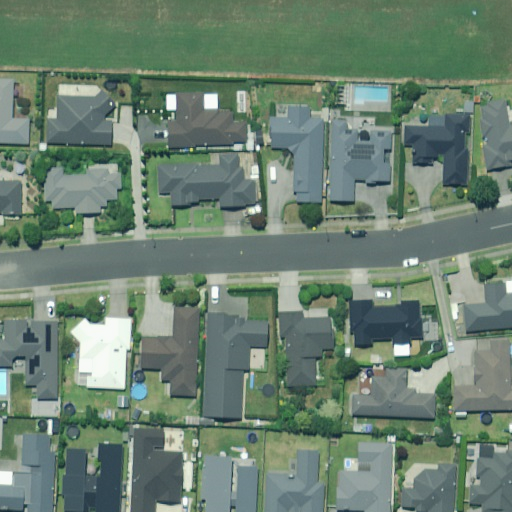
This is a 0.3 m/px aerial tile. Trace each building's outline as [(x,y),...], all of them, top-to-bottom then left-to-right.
[(167,3),(169,0),(92,0),(71,23),(86,36),(94,28),(97,32),(118,10),(140,31),(154,17),(157,19),(165,18),(169,13),(169,5),(167,3)] [(0,143),(28,144),(29,123),(13,123),(14,79),(0,78),(0,143)] [(102,116),(119,102),(106,87),(95,96),(57,95),(57,118),(48,118),(47,143),(69,144),(113,145),(113,119),(102,119),(102,116)] [(167,121),(169,146),(235,143),(247,143),(246,121),(233,122),(233,109),(222,110),(221,92),(176,94),(177,121),(167,121)] [(476,102),(465,101),(464,112),(475,113),(476,102)] [(506,101),(481,106),(484,117),(480,118),(484,138),(485,144),(482,145),(487,170),(509,165),(508,160),(511,159),(511,125),(510,126),(506,101)] [(271,147),(289,148),(295,156),(294,201),(322,202),(325,119),(310,119),(311,106),(289,105),(288,117),(272,117),(271,147)] [(468,184),(470,115),(443,114),(443,127),(407,126),(406,145),(413,145),(413,163),(428,163),(428,156),(444,157),(443,184),(468,184)] [(366,180),(366,183),(377,184),(377,180),(390,181),(393,128),(372,128),(363,127),(350,127),(350,119),(334,118),(330,200),(354,201),(355,179),(366,180)] [(0,212),(23,214),(24,177),(0,176),(1,153),(0,153),(0,212)] [(239,154),(220,154),(220,164),(158,165),(158,193),(171,192),(171,205),(198,205),(198,199),(220,198),(220,206),(256,206),(255,179),(245,179),(245,167),(239,167),(239,154)] [(118,199),(119,174),(109,174),(109,169),(88,169),(87,175),(47,174),(46,200),(53,200),(53,207),(76,208),(76,212),(100,213),(100,205),(107,205),(107,198),(118,199)] [(511,292),(507,293),(506,281),(484,283),(486,303),(464,305),(466,331),(511,327),(511,292)] [(423,336),(419,298),(403,299),(404,305),(374,308),(373,299),(348,302),(353,347),(373,345),(373,340),(392,338),(393,346),(412,344),(411,337),(423,336)] [(175,307),(174,335),(160,334),(160,340),(142,339),(141,368),(162,368),(162,380),(171,380),(170,394),(197,395),(201,308),(175,307)] [(303,318),(303,311),(280,312),(281,337),(287,337),(288,385),(316,385),(315,358),(322,358),(321,348),(334,348),(334,317),(303,318)] [(244,369),(249,369),(250,345),(269,346),(270,322),(248,321),(248,315),(209,313),(207,367),(205,416),(242,417),(244,369)] [(131,350),(132,319),(108,317),(107,325),(92,324),(86,318),(72,332),(82,342),(81,358),(94,359),(94,375),(88,375),(87,386),(126,388),(128,350),(131,350)] [(38,385),(38,398),(42,398),(42,402),(58,402),(59,321),(34,321),(34,326),(27,326),(27,321),(6,320),(5,339),(0,339),(0,365),(13,366),(13,355),(27,356),(26,384),(38,385)] [(511,409),(511,354),(510,355),(510,339),(492,339),(492,350),(475,351),(476,385),(455,386),(456,417),(468,416),(467,410),(511,409)] [(435,418),(436,394),(418,393),(418,388),(409,387),(409,368),(388,367),(387,377),(373,377),(372,395),(353,395),(352,414),(435,418)] [(55,406),(39,405),(39,417),(55,417),(55,406)] [(183,452),(157,451),(158,445),(163,445),(163,427),(135,426),(130,511),(155,511),(156,500),(181,501),(183,452)] [(28,511),(52,511),(55,449),(51,449),(52,435),(21,434),(20,472),(13,472),(13,485),(0,484),(0,508),(28,509),(28,511)] [(372,472),(340,471),(340,487),(336,487),(335,509),(365,510),(365,511),(390,511),(392,443),(359,442),(358,461),(372,462),(372,472)] [(66,473),(61,473),(61,497),(65,497),(64,511),(119,511),(122,445),(98,444),(98,450),(85,449),(67,449),(66,473)] [(494,459),(478,458),(476,477),(482,478),(482,485),(471,484),(469,503),(483,504),(482,511),(511,511),(511,450),(495,449),(494,459)] [(318,455),(297,454),(296,479),(266,478),(264,511),(323,511),(324,488),(317,488),(318,455)] [(204,511),(227,511),(230,463),(202,462),(200,504),(205,504),(204,511)] [(401,511),(404,511),(413,511),(412,511),(453,511),(457,469),(437,467),(437,472),(424,472),(412,481),(412,491),(402,491),(401,511)] [(237,470),(235,511),(256,511),(258,471),(237,470)]
